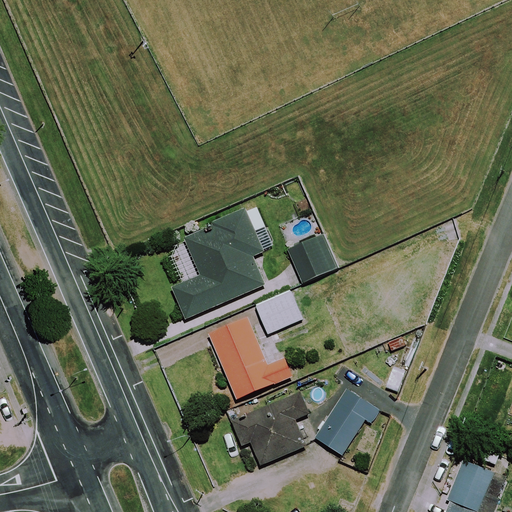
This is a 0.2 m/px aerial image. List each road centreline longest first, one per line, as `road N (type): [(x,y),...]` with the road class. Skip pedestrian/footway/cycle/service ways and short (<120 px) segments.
road 1 (tertiary): [(0,122),(137,442)]
road 2 (residential): [(511,210),(392,511)]
road 3 (tertiary): [(78,470),(0,290)]
